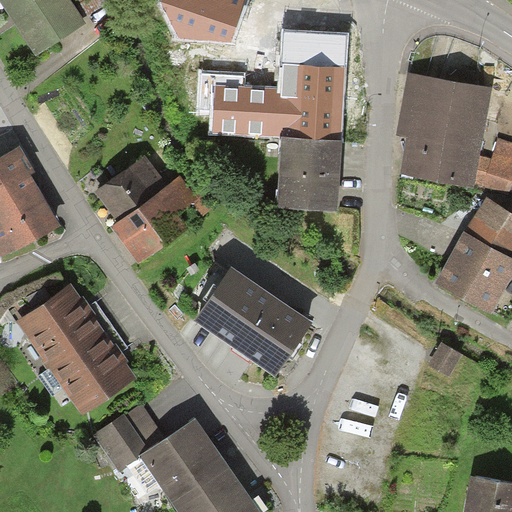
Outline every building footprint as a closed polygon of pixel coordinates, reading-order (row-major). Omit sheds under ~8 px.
[(0,0),(0,1),(12,20),(36,57),(86,25),(69,0),(0,0)] [(350,39),(285,36),(282,89),(280,137),(280,140),(281,140),(343,143),(347,144),(349,100),(350,69),(349,69),(350,39)] [(493,90),(408,75),(396,136),(407,138),(400,176),(474,190),(475,185),(481,153),(493,90)] [(280,137),(282,89),(210,87),(209,121),(212,121),(212,132),(269,134),(268,136),(280,137)] [(511,142),(498,138),(493,155),(481,153),(475,185),(483,186),(508,196),(511,186),(511,142)] [(340,177),(343,143),(281,140),(278,210),(338,213),(340,177)] [(157,147),(95,193),(117,223),(111,228),(139,267),(188,231),(177,216),(194,204),(197,201),(180,178),(157,147)] [(21,149),(0,160),(0,256),(62,227),(34,183),(31,177),(36,174),(21,149)] [(188,171),(180,178),(197,201),(194,204),(204,215),(216,204),(188,171)] [(511,214),(486,199),(465,234),(511,259),(511,214)] [(511,278),(511,259),(465,234),(435,284),(491,316),(511,278)] [(314,326),(232,270),(195,323),(242,356),(276,379),(314,326)] [(17,320),(49,369),(104,333),(94,318),(96,317),(88,304),(83,297),(81,299),(71,285),(17,320)] [(114,347),(104,333),(49,369),(81,416),(137,380),(127,364),(128,363),(121,352),(117,345),(114,347)] [(429,366),(451,378),(463,355),(442,343),(429,366)] [(167,440),(142,404),(94,435),(120,473),(142,459),(141,458),(167,440)] [(167,440),(141,458),(142,459),(178,511),(258,511),(196,420),(167,440)] [(511,511),(511,484),(471,477),(464,511),(511,511)]
